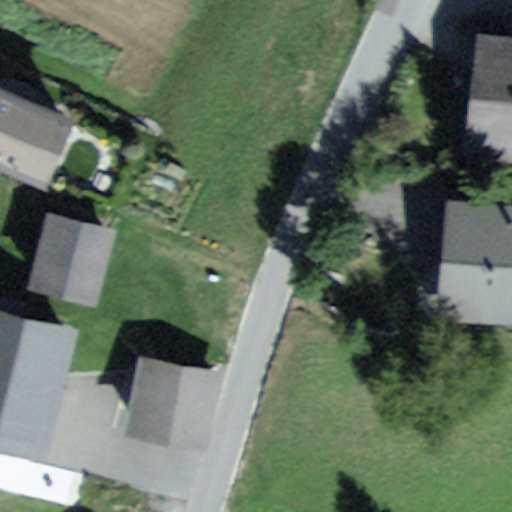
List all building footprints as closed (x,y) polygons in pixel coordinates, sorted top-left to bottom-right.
[(511,31),(490,28),(473,156),(511,160),(511,31)] [(93,124),(6,86),(0,99),(0,166),(63,194),(93,124)] [(511,202),(461,198),(451,320),(511,324),(511,202)] [(128,238),(67,219),(46,286),(107,305),(128,238)] [(80,331),(0,310),(0,446),(47,459),(80,331)] [(137,434),(219,451),(235,375),(153,358),(137,434)]
